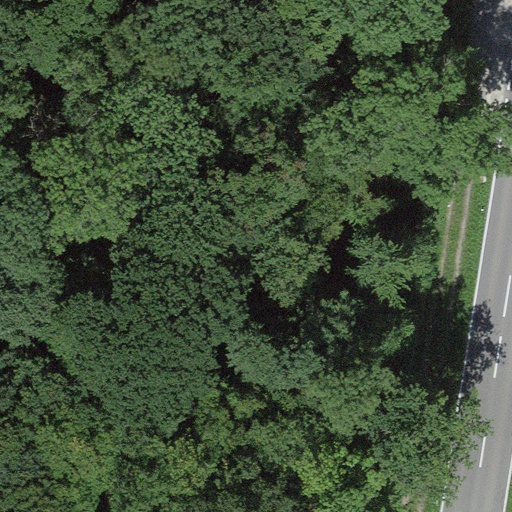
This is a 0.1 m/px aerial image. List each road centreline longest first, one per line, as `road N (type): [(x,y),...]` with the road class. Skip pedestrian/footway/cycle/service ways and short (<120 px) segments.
road 1 (secondary): [(477,511),(511,286)]
road 2 (track): [(0,80),(177,0)]
